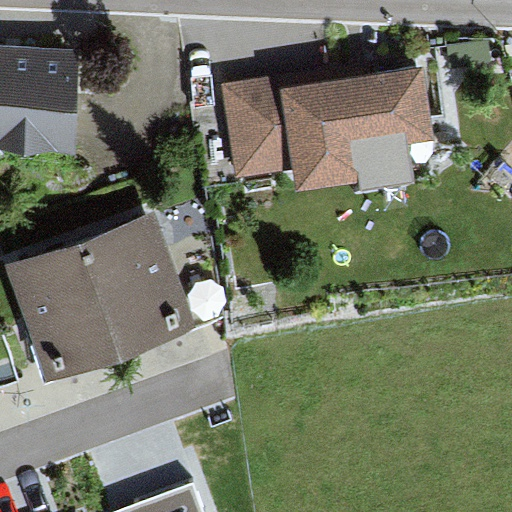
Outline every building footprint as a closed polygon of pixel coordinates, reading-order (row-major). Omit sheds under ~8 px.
[(14,39),(0,38),(0,155),(77,158),(82,42),(14,39)] [(288,66),(222,77),(236,169),(295,160),(297,176),(368,166),(369,159),(406,153),(402,132),(439,126),(427,49),(288,71),(288,66)] [(154,213),(9,266),(48,373),(100,354),(141,339),(193,320),(154,213)] [(15,352),(0,355),(0,395),(24,390),(15,352)] [(118,511),(203,511),(192,483),(118,511)]
